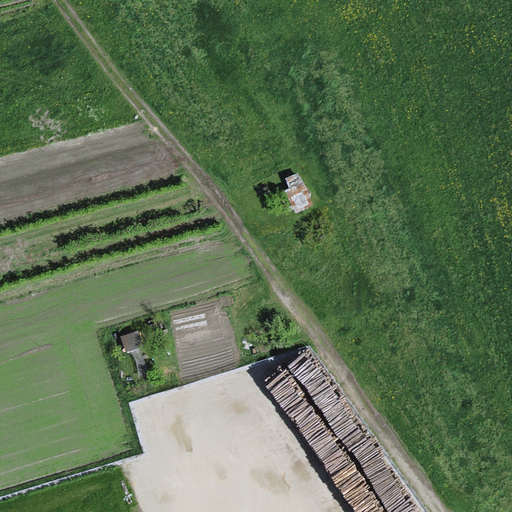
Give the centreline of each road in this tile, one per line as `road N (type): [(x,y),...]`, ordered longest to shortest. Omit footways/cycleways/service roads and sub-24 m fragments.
road 1 (track): [(430,511),(229,224),(139,113)]
road 2 (track): [(54,0),(139,113)]
